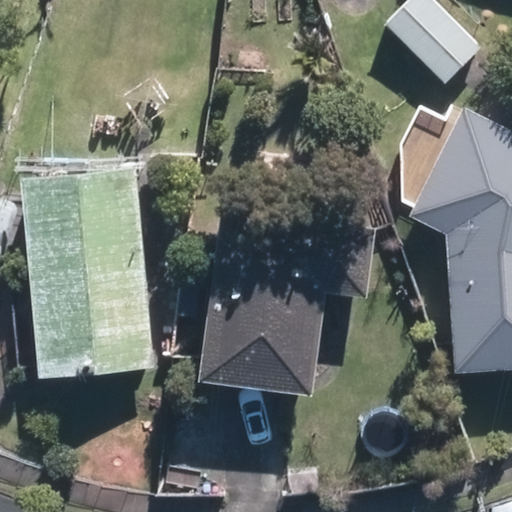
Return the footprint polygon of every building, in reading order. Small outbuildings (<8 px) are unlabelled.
[(480,40),(440,0),(402,0),(384,18),(443,78),(480,40)] [(511,124),(504,120),(448,235),(457,362),(511,359),(511,124)] [(150,358),(136,155),(20,164),(35,367),(150,358)] [(374,216),(223,198),(202,371),(314,383),(325,280),(365,285),(374,216)] [(444,260),(436,233),(410,242),(418,267),(444,260)]
